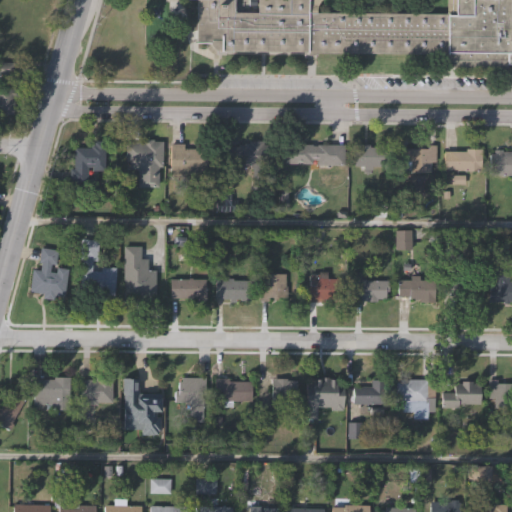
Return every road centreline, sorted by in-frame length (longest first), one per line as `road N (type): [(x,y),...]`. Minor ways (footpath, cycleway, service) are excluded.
road 1 (residential): [(0,334),(511,342)]
road 2 (tertiary): [(79,0),(0,286)]
road 3 (tertiary): [(47,112),(331,116)]
road 4 (tertiary): [(331,94),(52,90)]
road 5 (tertiary): [(331,116),(511,118)]
road 6 (tertiary): [(511,95),(331,94)]
